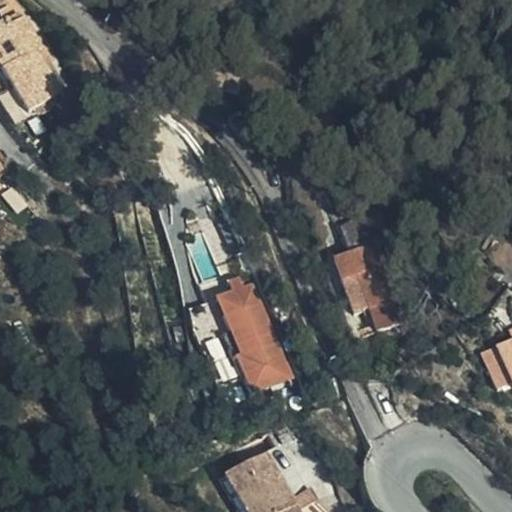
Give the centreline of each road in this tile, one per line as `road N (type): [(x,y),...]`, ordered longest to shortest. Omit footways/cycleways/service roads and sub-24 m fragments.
road 1 (residential): [(49,0),(134,72),(248,198),(393,460)]
road 2 (tertiary): [(393,460),(441,451),(510,511)]
